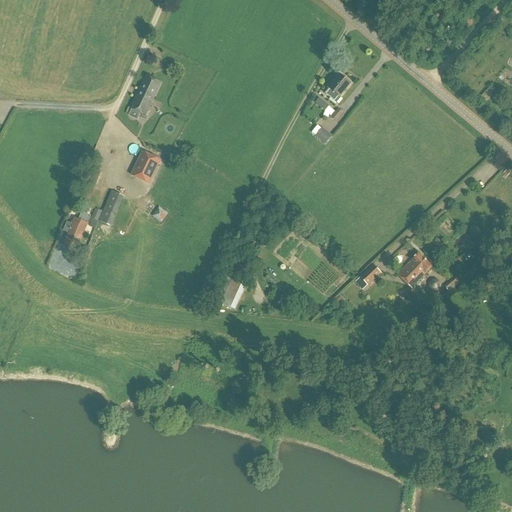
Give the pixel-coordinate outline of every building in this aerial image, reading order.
[(340,76),(334,83),(333,82),(328,88),(329,89),(325,94),(330,99),(335,103),(350,84),(349,83),(349,81),(346,79),(344,79),(340,76)] [(145,77),(138,92),(131,109),(146,116),(160,84),(145,77)] [(322,109),(325,104),(319,99),(315,104),(322,109)] [(336,122),(343,113),(338,109),(330,118),(336,122)] [(320,131),(316,136),(325,144),(330,139),(320,131)] [(161,161),(143,152),(131,176),(150,184),(161,161)] [(83,204),(87,195),(78,191),(74,201),(83,204)] [(125,197),(112,191),(99,222),(112,227),(125,197)] [(168,214),(159,207),(152,216),(161,223),(168,214)] [(98,222),(102,211),(95,208),(91,219),(98,222)] [(82,213),(78,221),(75,220),(73,225),(67,223),(63,232),(68,234),(63,247),(75,252),(87,225),(91,217),(82,213)] [(412,260),(401,272),(398,275),(412,288),(426,274),(432,267),(418,254),(412,260)] [(373,265),(360,277),(369,287),(382,274),(373,265)] [(215,300),(220,303),(232,278),(227,275),(215,300)] [(463,280),(458,275),(452,280),(457,285),(463,280)] [(235,311),(244,290),(248,292),(251,286),(246,284),(232,278),(220,303),(220,304),(235,311)] [(270,298),(265,300),(268,309),(274,307),(270,298)]
